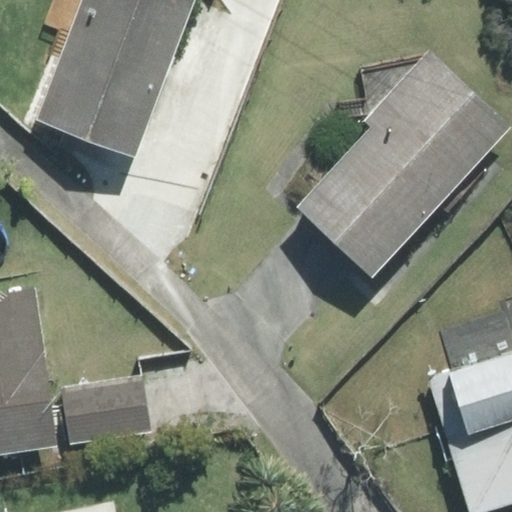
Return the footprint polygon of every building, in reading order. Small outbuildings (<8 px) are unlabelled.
[(91,0),(48,107),(125,138),(181,0),(91,0)] [(421,50),(357,122),(362,127),(287,212),(364,281),(504,124),(421,50)] [(0,459),(145,445),(138,370),(53,378),(45,297),(0,301),(0,459)] [(487,511),(511,505),(511,353),(474,364),(471,353),(448,359),(452,370),(426,377),(463,511),(487,511)] [(44,511),(114,511),(112,499),(44,511)]
